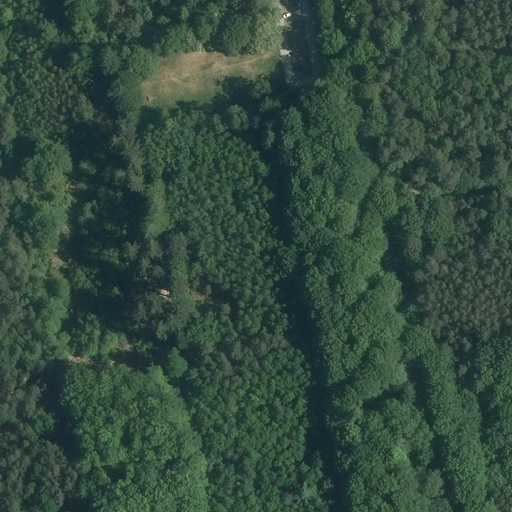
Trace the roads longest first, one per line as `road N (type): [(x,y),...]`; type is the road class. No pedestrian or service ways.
road 1 (unclassified): [(335,0),(445,511)]
road 2 (track): [(0,145),(87,511)]
road 3 (track): [(511,195),(374,197)]
